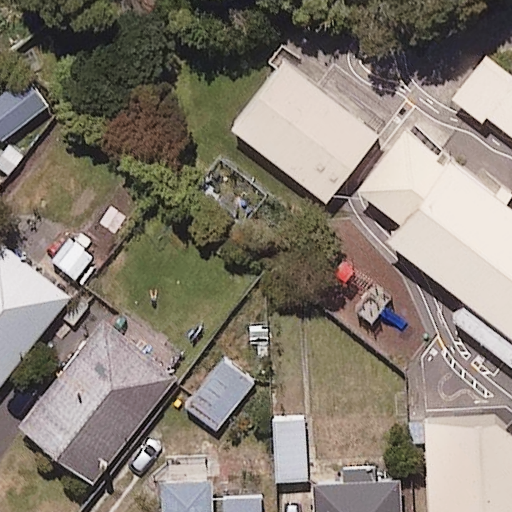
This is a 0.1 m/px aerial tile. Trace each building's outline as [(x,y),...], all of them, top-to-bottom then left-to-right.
[(458,83),(453,88),(486,113),(490,108),(511,124),(511,62),(488,44),(458,83)] [(405,123),(315,50),(266,112),(355,183),(361,176),(405,123)] [(49,98),(27,70),(0,90),(0,128),(4,133),(49,98)] [(511,139),(437,81),(405,123),(361,176),(511,295),(511,139)] [(83,273),(107,242),(76,219),(52,251),(83,273)] [(0,376),(71,287),(0,231),(0,376)] [(177,371),(102,310),(19,413),(94,473),(177,371)] [(255,379),(225,354),(187,400),(217,425),(255,379)] [(511,511),(511,382),(438,387),(442,511),(511,511)] [(308,414),(277,413),(276,472),(306,473),(308,414)] [(214,491),(213,470),(162,472),(163,511),(268,511),(267,489),(214,491)] [(403,511),(402,471),(315,474),(315,511),(403,511)]
